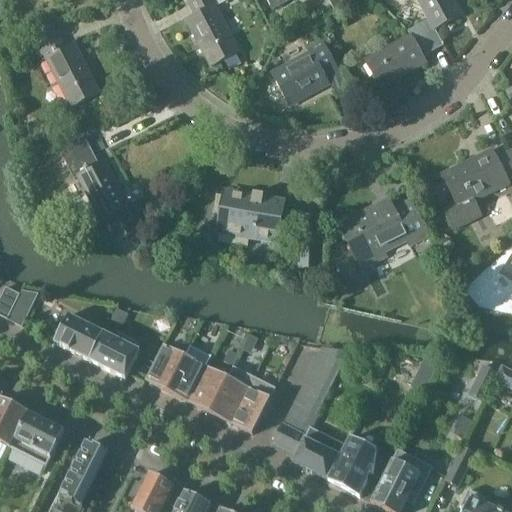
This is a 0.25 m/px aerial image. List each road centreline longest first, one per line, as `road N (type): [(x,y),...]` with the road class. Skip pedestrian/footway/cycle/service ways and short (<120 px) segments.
road 1 (residential): [(128,0),(156,64),(187,100),(230,131),(287,147),(345,147),(411,125),(455,92),(511,26)]
road 2 (residential): [(352,511),(0,332)]
road 3 (residential): [(0,384),(251,511)]
